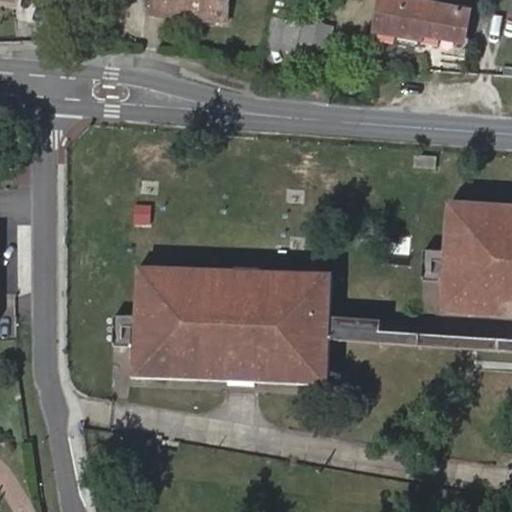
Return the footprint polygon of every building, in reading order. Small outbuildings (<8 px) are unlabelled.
[(230,0),(155,0),(154,13),(230,16),(230,0)] [(419,29),(463,37),(467,15),(380,1),(373,38),(416,47),(417,41),(419,29)] [(287,21),(275,20),(269,47),(323,56),(330,26),(288,18),(287,21)] [(462,47),(463,37),(419,29),(417,41),(462,47)] [(511,208),(456,205),(452,250),(450,268),(447,310),(511,314),(511,208)] [(450,268),(452,250),(434,249),(432,266),(450,268)] [(325,383),(326,343),(327,319),(329,279),(145,273),(140,376),(325,383)] [(511,341),(379,333),(380,324),(327,319),(326,343),(511,355),(511,341)]
